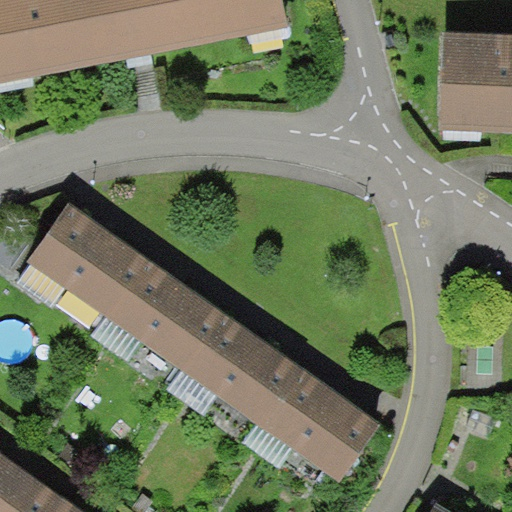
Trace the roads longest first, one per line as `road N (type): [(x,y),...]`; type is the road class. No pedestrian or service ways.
road 1 (residential): [(0,179),(155,133),(300,143),(398,176)]
road 2 (residential): [(398,176),(425,292),(428,401),(405,474),(376,511)]
road 3 (residential): [(343,0),(398,176)]
road 4 (residential): [(398,176),(484,213),(511,236)]
